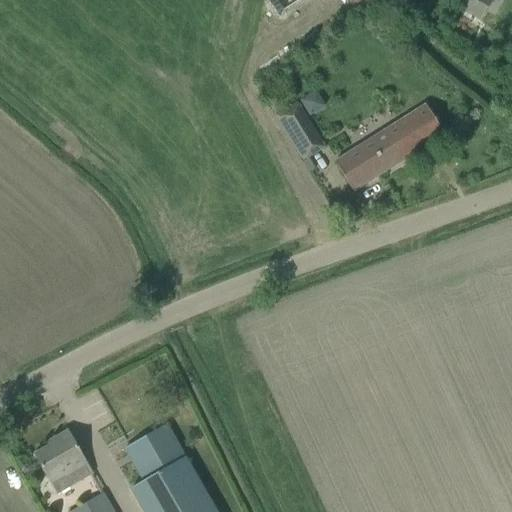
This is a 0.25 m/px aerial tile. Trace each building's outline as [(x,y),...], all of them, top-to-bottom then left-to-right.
[(276,117),(303,161),(325,147),(298,103),(276,117)] [(334,162),(353,192),(443,134),(425,105),(334,162)] [(155,480),(133,493),(143,511),(218,511),(169,428),(135,447),(155,480)] [(35,455),(57,494),(91,474),(67,432),(54,439),(56,442),(35,455)] [(70,511),(112,511),(102,494),(70,511)]
